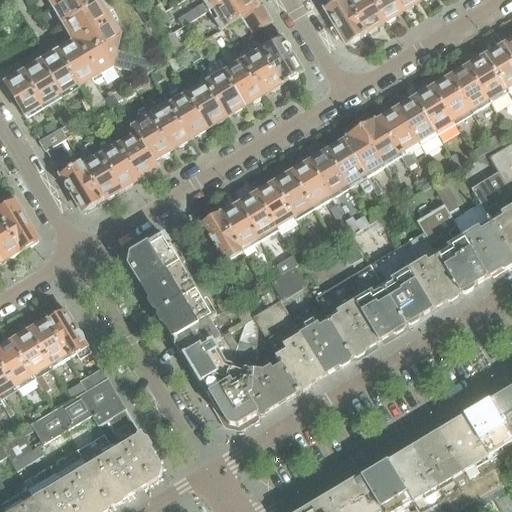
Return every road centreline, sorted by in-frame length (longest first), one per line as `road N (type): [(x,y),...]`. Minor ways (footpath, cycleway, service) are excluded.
road 1 (residential): [(511,297),(209,478)]
road 2 (residential): [(346,93),(77,256)]
road 3 (residential): [(270,511),(511,365)]
road 4 (residential): [(209,478),(77,256)]
road 5 (residential): [(504,0),(346,93)]
road 6 (residential): [(77,256),(0,129)]
